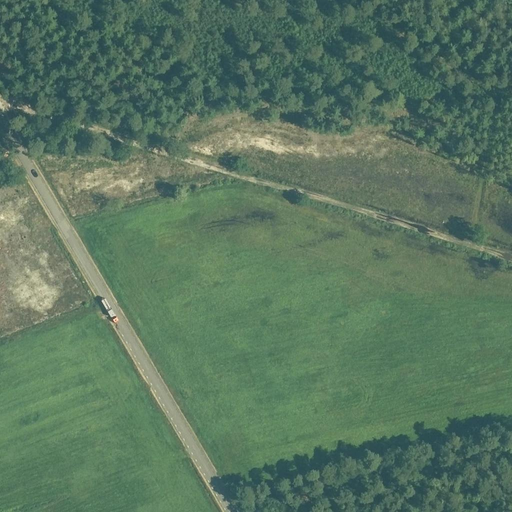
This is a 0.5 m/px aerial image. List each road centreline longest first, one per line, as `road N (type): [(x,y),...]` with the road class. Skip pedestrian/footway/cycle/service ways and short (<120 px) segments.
road 1 (track): [(511,257),(0,96)]
road 2 (tertiary): [(232,511),(0,114)]
road 3 (track): [(467,243),(491,97),(478,79),(403,32),(374,0)]
